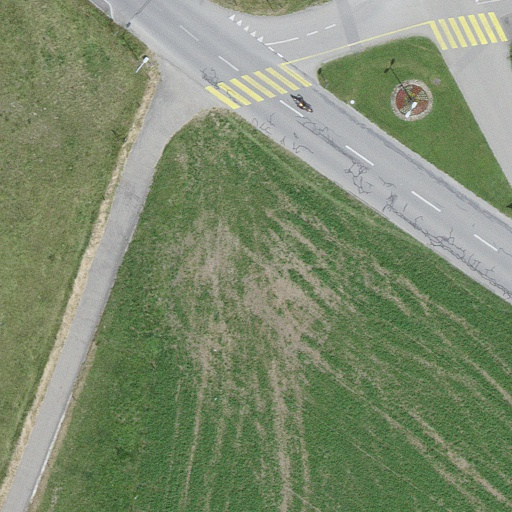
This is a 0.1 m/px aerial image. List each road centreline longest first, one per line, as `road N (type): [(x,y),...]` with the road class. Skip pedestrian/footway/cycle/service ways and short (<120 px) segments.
road 1 (residential): [(222,58),(511,261)]
road 2 (residential): [(222,58),(441,0)]
road 3 (unclassified): [(511,129),(446,0)]
